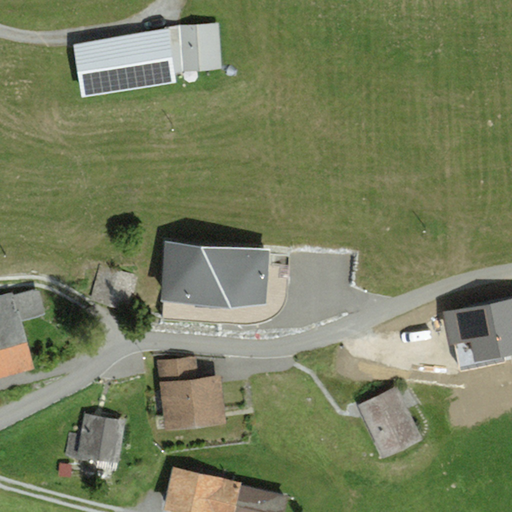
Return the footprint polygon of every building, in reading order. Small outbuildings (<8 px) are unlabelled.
[(221,23),(81,43),(88,93),(228,74),(221,23)] [(268,244),(166,238),(162,289),(264,295),(268,244)] [(46,288),(0,300),(0,377),(40,366),(26,316),(51,308),(46,288)] [(162,359),(169,424),(233,417),(226,353),(162,359)] [(405,381),(367,400),(394,454),(432,435),(405,381)] [(90,411),(85,452),(124,457),(129,415),(90,411)] [(292,511),(296,497),(178,468),(168,508),(182,511),(292,511)]
